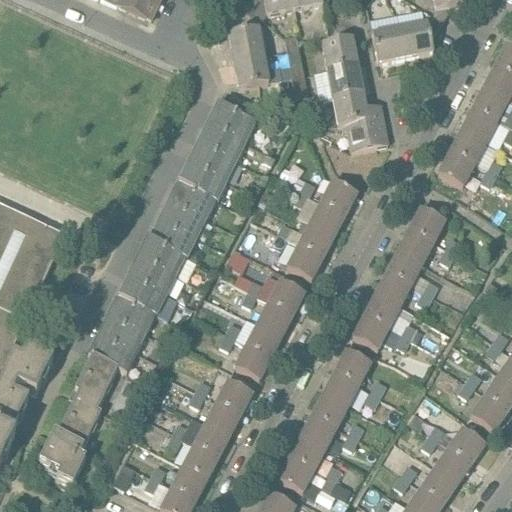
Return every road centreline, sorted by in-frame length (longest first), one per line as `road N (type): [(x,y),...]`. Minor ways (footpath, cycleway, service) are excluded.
road 1 (residential): [(222,511),(494,0)]
road 2 (residential): [(16,461),(200,109),(201,73),(158,47)]
